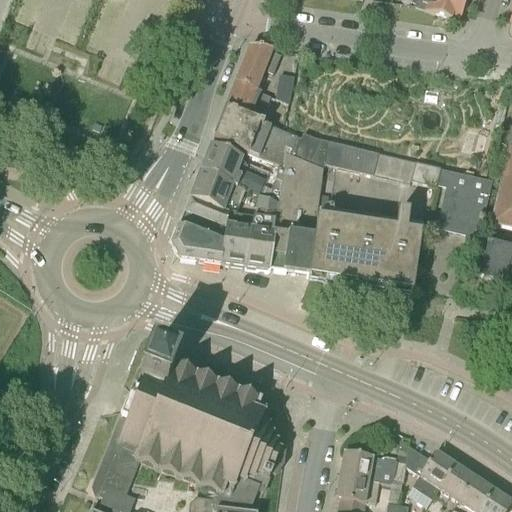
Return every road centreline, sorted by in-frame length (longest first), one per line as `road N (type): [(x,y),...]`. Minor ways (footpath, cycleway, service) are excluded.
road 1 (residential): [(233,19),(475,65)]
road 2 (tertiary): [(122,233),(172,161),(233,19)]
road 3 (tertiary): [(338,375),(137,287)]
road 4 (residential): [(29,511),(86,317)]
road 5 (tertiary): [(511,463),(338,375)]
road 6 (residential): [(310,511),(338,375)]
